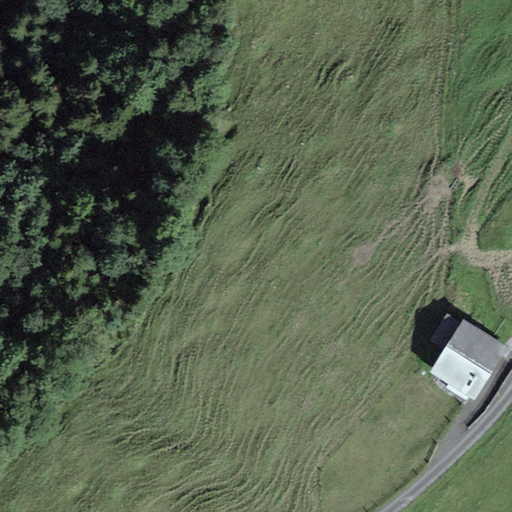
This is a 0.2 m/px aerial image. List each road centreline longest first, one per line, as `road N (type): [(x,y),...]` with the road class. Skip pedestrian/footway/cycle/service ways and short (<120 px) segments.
road 1 (track): [(511,132),(459,252),(511,253)]
road 2 (track): [(386,511),(449,458),(511,387)]
